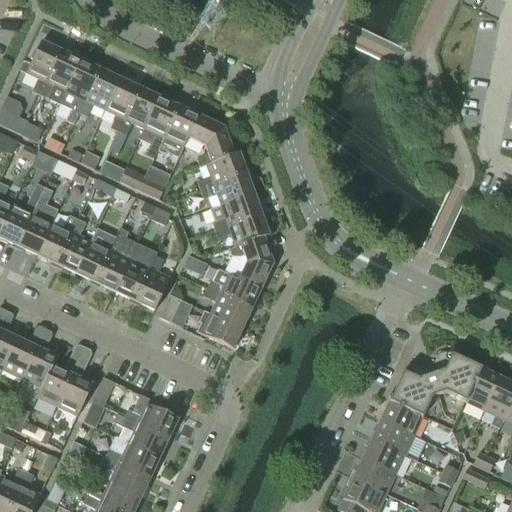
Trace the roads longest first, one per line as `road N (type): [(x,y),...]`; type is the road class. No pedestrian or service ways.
road 1 (residential): [(184,511),(225,425),(219,394),(0,291)]
road 2 (residential): [(301,511),(411,282)]
road 3 (tertiary): [(411,282),(348,253),(327,232),(295,160),(283,100)]
road 4 (residential): [(283,100),(100,22),(83,0)]
